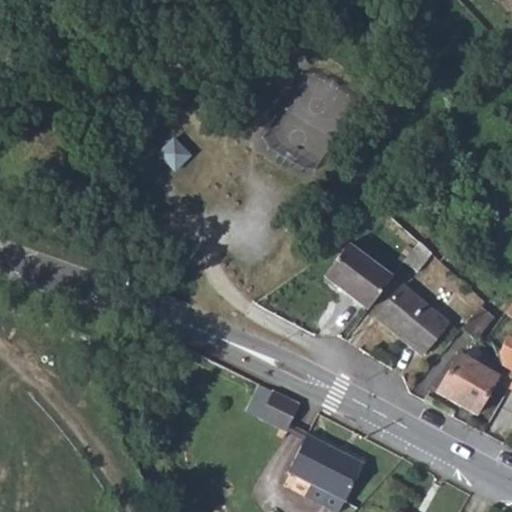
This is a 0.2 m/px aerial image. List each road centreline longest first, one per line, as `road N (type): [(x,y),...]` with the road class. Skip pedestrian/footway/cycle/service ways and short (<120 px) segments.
road 1 (tertiary): [(511,490),(184,323)]
road 2 (tertiary): [(0,259),(184,323)]
